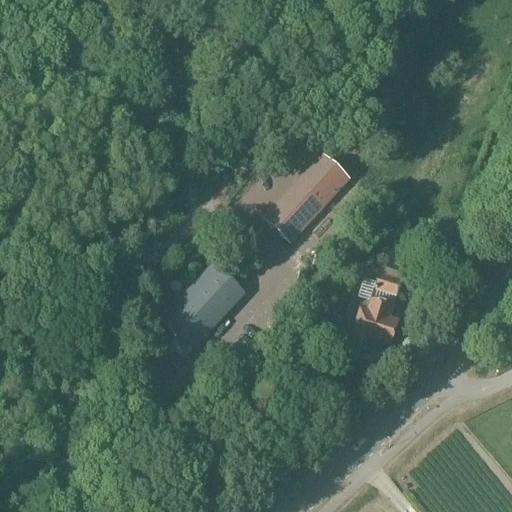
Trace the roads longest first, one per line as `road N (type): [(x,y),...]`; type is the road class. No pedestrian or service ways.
road 1 (tertiary): [(292,511),(421,391)]
road 2 (tertiary): [(421,391),(511,271)]
